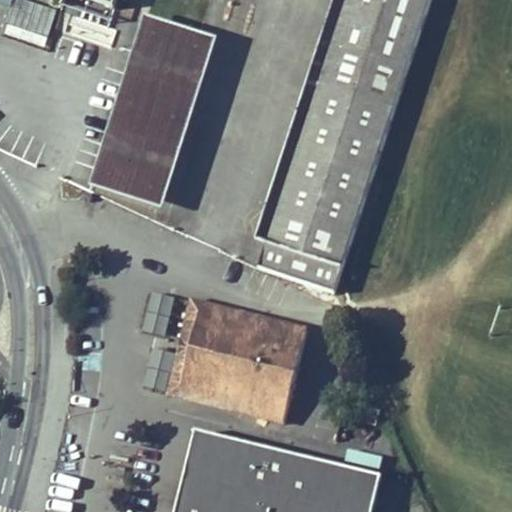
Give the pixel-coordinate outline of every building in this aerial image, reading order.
[(88,0),(140,17),(146,0),(88,0)] [(335,296),(432,0),(344,0),(320,87),(259,271),(335,296)] [(149,18),(94,191),(167,215),(221,42),(149,18)] [(204,315),(262,332),(265,324),(196,303),(184,343),(194,346),(204,315)] [(239,420),(283,433),(310,337),(265,324),(262,332),(204,315),(194,346),(184,343),(182,351),(179,359),(191,363),(182,393),(242,411),(239,420)] [(182,393),(191,363),(179,359),(168,398),(239,420),(242,411),(182,393)] [(372,511),(379,489),(281,462),(195,438),(175,511),(372,511)] [(349,466),(384,468),(385,454),(350,453),(349,466)]
